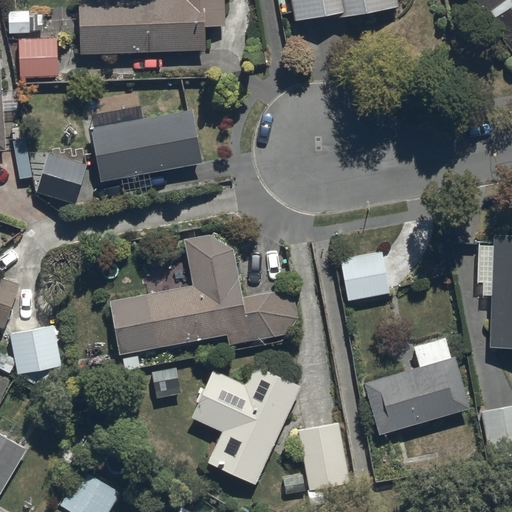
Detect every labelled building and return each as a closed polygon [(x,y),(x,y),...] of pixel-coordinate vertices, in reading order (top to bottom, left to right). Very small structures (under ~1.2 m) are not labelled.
[(78,0),(78,56),(204,53),(205,30),(224,30),(224,0),(78,0)] [(291,0),(296,25),(341,17),(341,21),(399,11),(396,0),(291,0)] [(511,0),(470,0),(511,54),(511,0)] [(9,12),(9,36),(29,36),(29,33),(43,34),(43,16),(30,16),(30,13),(9,12)] [(56,40),(18,42),(20,80),(57,79),(56,40)] [(92,118),(95,132),(90,133),(100,186),(202,167),(191,112),(143,122),(140,108),(92,118)] [(77,208),(88,167),(46,155),(35,196),(77,208)] [(193,289),(110,304),(118,358),(227,338),(229,347),(286,337),(297,320),(292,293),(242,301),(233,253),(210,238),(184,243),(193,289)] [(511,239),(494,239),(494,249),(478,248),(477,286),(483,286),(482,299),(492,299),(491,350),(511,350),(511,239)] [(382,255),(339,261),(346,304),(389,297),(382,255)] [(0,329),(2,331),(18,288),(0,281),(0,329)] [(10,335),(17,378),(61,369),(53,327),(10,335)] [(418,370),(364,384),(378,438),(471,413),(457,359),(451,360),(445,338),(412,346),(418,370)] [(207,466),(256,488),(300,390),(252,368),(244,386),(214,372),(205,392),(202,391),(195,406),(197,407),(191,422),(221,435),(207,466)] [(511,408),(481,413),(489,469),(511,465),(511,408)] [(352,501),(338,424),(296,432),(312,509),(352,501)] [(0,435),(0,496),(27,452),(0,435)] [(55,460),(78,474),(93,451),(71,436),(55,460)] [(110,511),(121,496),(81,472),(60,507),(68,511),(110,511)]
